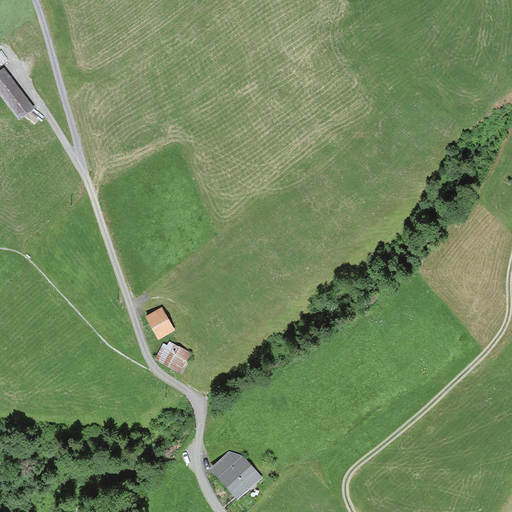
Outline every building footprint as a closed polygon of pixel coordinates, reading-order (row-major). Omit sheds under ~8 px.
[(0,91),(19,116),(31,107),(4,71),(0,74),(0,91)] [(502,194),(506,188),(502,185),(510,174),(496,164),(484,180),(502,194)] [(147,318),(158,338),(173,330),(161,309),(147,318)] [(165,360),(178,367),(176,370),(182,373),(191,357),(188,356),(189,353),(171,343),(169,347),(164,344),(156,359),(163,363),(165,360)] [(238,465),(230,456),(214,471),(221,479),(224,477),(240,495),(249,488),(244,483),(256,473),(244,459),(238,465)]
